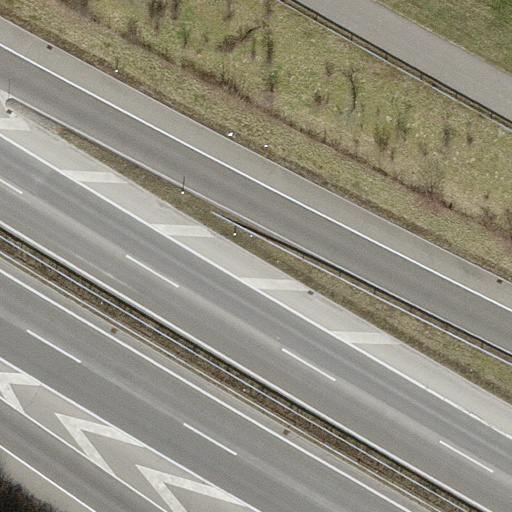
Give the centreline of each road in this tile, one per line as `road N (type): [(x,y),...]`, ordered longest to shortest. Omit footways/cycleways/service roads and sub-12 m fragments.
road 1 (motorway): [(511,481),(0,178)]
road 2 (motorway): [(511,328),(0,66)]
road 3 (motorway): [(0,312),(340,511)]
road 4 (unclassified): [(511,86),(353,0)]
road 5 (motorway): [(0,413),(135,511)]
